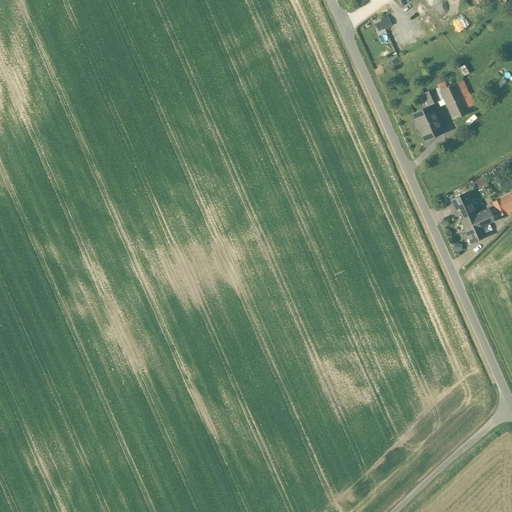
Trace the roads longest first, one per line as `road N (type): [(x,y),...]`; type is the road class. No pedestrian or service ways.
road 1 (unclassified): [(330,0),(507,406)]
road 2 (unclassified): [(394,511),(507,406)]
